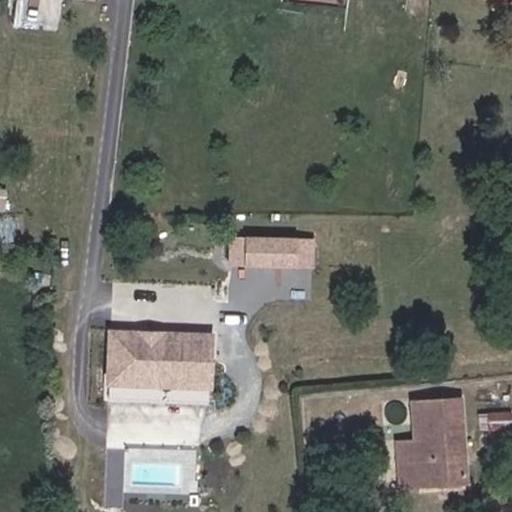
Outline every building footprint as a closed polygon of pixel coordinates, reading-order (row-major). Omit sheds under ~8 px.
[(248,264),(248,239),(235,239),(235,264),(248,264)] [(293,239),(248,239),(248,264),(293,264),(293,239)] [(293,239),(293,264),(308,264),(308,239),(293,239)] [(188,381),(189,336),(154,335),(154,341),(145,341),(145,334),(110,333),(108,378),(188,381)] [(207,400),(210,337),(189,336),(188,381),(108,378),(107,396),(207,400)] [(422,455),(421,486),(470,485),(470,400),(422,400),(422,455)] [(409,455),(409,486),(421,486),(422,455),(409,455)]
